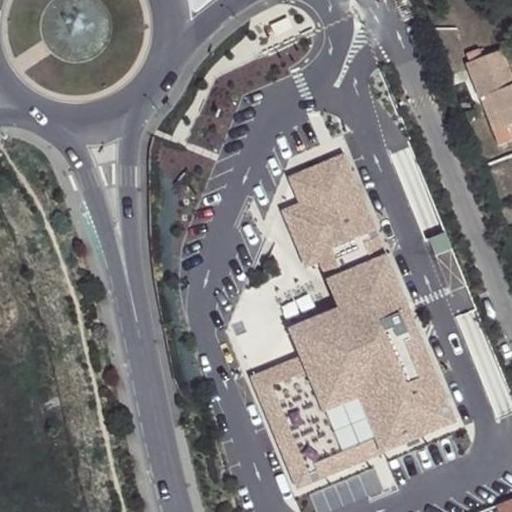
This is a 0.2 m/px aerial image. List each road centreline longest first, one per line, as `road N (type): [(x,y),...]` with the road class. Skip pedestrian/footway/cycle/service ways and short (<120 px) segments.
road 1 (secondary): [(130,300),(178,511)]
road 2 (secondary): [(130,300),(126,172),(140,102)]
road 3 (secondary): [(65,124),(130,300)]
